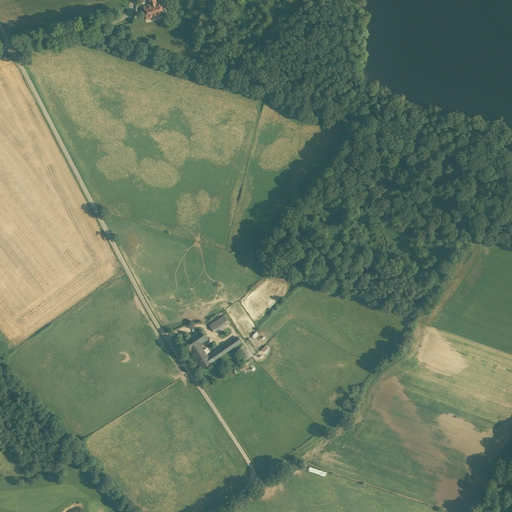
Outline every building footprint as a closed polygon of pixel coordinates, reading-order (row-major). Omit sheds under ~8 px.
[(156,3),(155,0),(148,0),(150,5),(143,7),(147,19),(163,15),(160,2),(156,3)] [(224,315),(209,325),(213,331),(228,321),(224,315)] [(200,329),(183,341),(190,351),(200,344),(207,339),(200,329)] [(234,338),(225,344),(229,350),(238,344),(234,338)] [(200,344),(190,351),(197,362),(208,355),(202,347),(200,344)] [(225,344),(220,347),(224,353),(229,350),(225,344)] [(220,347),(208,355),(212,361),(224,353),(220,347)] [(208,355),(197,362),(202,368),(212,361),(208,355)]
